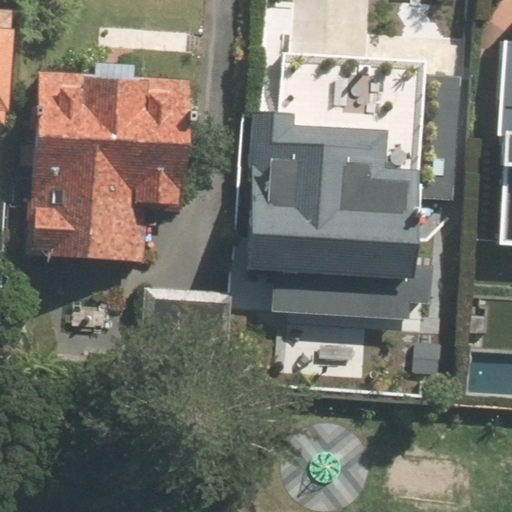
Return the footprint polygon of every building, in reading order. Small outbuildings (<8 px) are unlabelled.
[(0,9),(0,110),(5,111),(11,10),(0,9)] [(437,301),(441,247),(413,246),(415,211),(453,213),(463,42),(284,31),(278,130),(248,128),(239,276),(269,278),(267,316),(408,325),(410,299),(437,301)] [(511,244),(511,43),(499,43),(493,244),(511,244)] [(178,212),(182,82),(36,78),(30,256),(141,260),(143,211),(178,212)] [(226,284),(143,281),(141,337),(224,341),(226,284)] [(370,346),(269,340),(265,403),(366,409),(370,346)]
